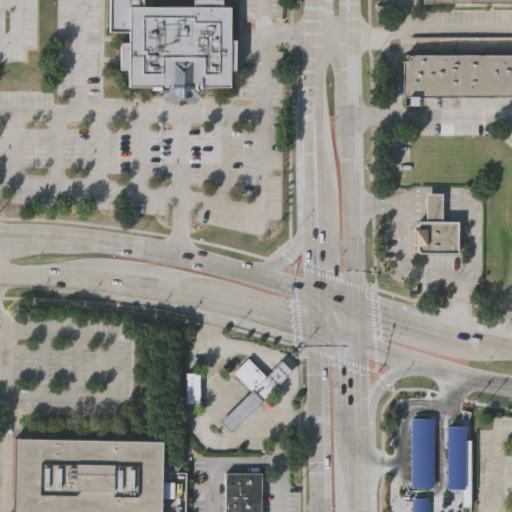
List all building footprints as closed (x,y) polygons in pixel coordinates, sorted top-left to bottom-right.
[(228,6),(228,40),(234,40),(234,69),(228,69),(228,86),(127,85),(128,68),(119,68),(120,42),(127,42),(128,30),(108,30),(108,0),(141,0),(141,6),(193,6),(193,0),(221,0),(221,6),(228,6)] [(407,56),(511,53),(511,92),(418,95),(419,104),(410,104),(410,94),(403,95),(403,59),(407,59),(407,56)] [(415,222),(417,222),(417,219),(425,220),(425,193),(441,193),(441,220),(456,220),(456,222),(457,222),(457,223),(456,223),(456,248),(457,248),(457,249),(456,249),(456,252),(450,252),(450,253),(449,253),(449,252),(424,251),(424,253),(423,253),(423,252),(417,251),(417,249),(415,249),(415,248),(416,248),(417,224),(415,224),(415,222)] [(281,360),(291,370),(242,417),(230,430),(220,419),(231,408),(250,390),(232,371),(247,356),(265,375),(281,360)] [(184,373),(197,373),(197,403),(183,403),(184,373)] [(440,410),(425,410),(424,467),(411,467),(411,502),(439,502),(440,410)] [(461,440),(467,440),(467,507),(459,507),(459,489),(443,489),(443,427),(461,427),(461,440)] [(162,440),(162,480),(174,481),(174,496),(162,496),(162,511),(63,511),(14,511),(16,437),(162,440)] [(222,511),(222,473),(258,473),(258,495),(258,511),(222,511)]
